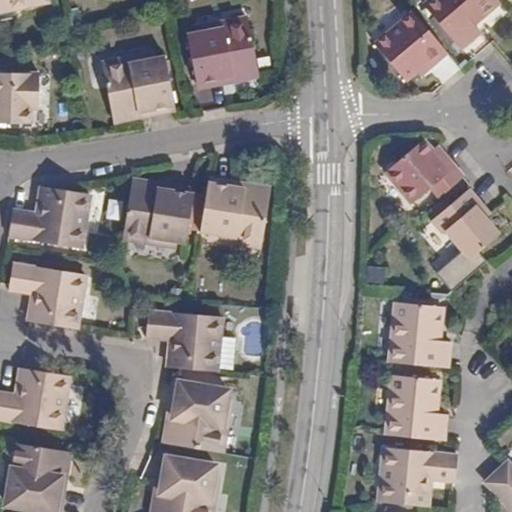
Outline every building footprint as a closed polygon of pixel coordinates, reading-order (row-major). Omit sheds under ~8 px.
[(0,0),(0,24),(53,13),(49,0),(0,0)] [(477,31),(504,9),(496,0),(442,0),(427,13),(464,57),(484,41),(477,31)] [(432,78),(453,60),(417,18),(416,16),(377,49),(408,87),(420,77),(427,71),(432,78)] [(252,31),(228,35),(229,41),(253,37),(252,31)] [(193,48),(202,95),(228,90),(227,86),(235,84),(237,94),(263,89),(253,37),(229,41),(228,35),(201,40),(202,46),(193,48)] [(116,134),(143,129),(142,121),(152,120),(153,123),(178,118),(169,71),(159,73),(158,69),(131,73),(132,79),(107,84),(116,134)] [(427,71),(420,77),(425,83),(432,78),(427,71)] [(106,78),(107,84),(132,79),(131,73),(106,78)] [(228,90),(202,95),(203,100),(237,94),(235,84),(227,86),(228,90)] [(0,140),(36,140),(37,126),(43,126),(43,90),(0,89),(0,140)] [(142,121),(143,129),(179,123),(178,118),(153,123),(152,120),(142,121)] [(439,168),(434,162),(424,152),(387,183),(414,213),(432,198),(457,177),(445,163),(439,168)] [(439,168),(445,163),(439,157),(434,162),(439,168)] [(457,177),(432,198),(441,209),(466,188),(457,177)] [(234,200),(236,194),(208,189),(199,242),(208,243),(207,249),(235,254),(237,248),(260,252),(269,199),(244,195),(244,201),(234,200)] [(158,195),(131,190),(123,241),(147,244),(146,251),(174,255),(176,250),(184,252),(192,201),(167,196),(167,201),(157,200),(158,195)] [(14,217),(9,245),(78,258),(89,203),(75,201),(43,196),(38,221),(14,217)] [(500,246),(487,231),(476,218),(482,212),(472,200),(437,230),(471,271),(500,246)] [(493,225),(482,212),(476,218),(487,231),(493,225)] [(122,247),(146,251),(147,244),(123,241),(122,247)] [(237,248),(235,254),(259,258),(260,252),(237,248)] [(14,271),(9,293),(8,298),(32,302),(29,329),(76,337),(85,284),(14,271)] [(390,364),(448,370),(451,347),(442,346),(436,345),(437,337),(443,338),(445,316),(397,311),(390,364)] [(166,377),(212,383),(220,329),(149,321),(145,347),(167,349),(166,377)] [(15,400),(0,397),(0,426),(58,436),(67,383),(61,382),(20,376),(15,400)] [(396,377),(388,437),(448,443),(450,418),(439,417),(433,417),(434,410),(440,410),(443,382),(396,377)] [(175,426),(168,425),(163,452),(213,461),(218,435),(224,436),(229,409),(224,408),(225,400),(175,392),(170,414),(176,415),(175,426)] [(170,414),(168,425),(175,426),(176,415),(170,414)] [(219,462),(224,436),(218,435),(213,461),(219,462)] [(13,449),(8,448),(3,475),(9,476),(13,449)] [(8,511),(56,511),(60,494),(54,493),(55,484),(61,485),(66,458),(13,449),(9,476),(3,475),(0,494),(0,501),(5,503),(4,511),(8,511)] [(456,485),(459,456),(388,449),(381,504),(429,508),(431,492),(425,491),(426,482),(432,483),(456,485)] [(511,465),(511,464),(507,467),(490,483),(496,490),(511,507),(511,465)] [(160,465),(155,492),(161,493),(160,501),(154,500),(151,511),(208,511),(214,483),(210,482),(211,474),(160,465)]
